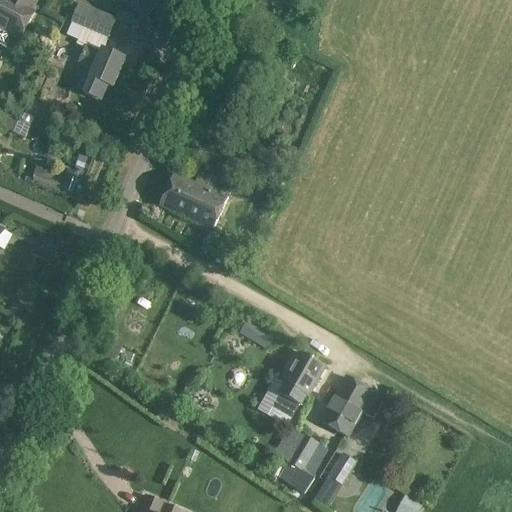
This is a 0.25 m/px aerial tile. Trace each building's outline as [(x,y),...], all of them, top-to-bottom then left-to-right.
[(0,0),(0,46),(12,53),(19,41),(20,42),(34,15),(31,13),(37,0),(0,0)] [(156,0),(135,0),(130,7),(146,19),(159,2),(156,0)] [(87,86),(104,94),(107,88),(112,90),(124,62),(102,52),(108,40),(117,21),(79,4),(70,24),(84,30),(78,45),(85,48),(79,63),(94,69),(89,80),(90,80),(87,86)] [(100,104),(104,94),(87,86),(83,96),(100,104)] [(20,95),(5,97),(6,116),(22,114),(20,95)] [(31,128),(6,117),(1,130),(25,141),(31,128)] [(87,173),(91,160),(78,156),(74,169),(87,173)] [(31,183),(67,195),(73,178),(36,166),(31,183)] [(175,176),(159,208),(213,233),(226,205),(233,190),(235,186),(202,171),(196,185),(175,176)] [(42,236),(36,249),(37,256),(46,260),(55,241),(42,236)] [(14,300),(8,312),(20,318),(26,307),(14,300)] [(266,351),(274,338),(246,320),(238,333),(266,351)] [(327,369),(300,353),(282,385),(286,387),(280,397),(274,408),(294,420),(301,408),(300,407),(305,398),(309,400),(327,369)] [(346,379),(322,424),(347,439),(362,414),(374,420),(384,402),(373,396),(374,395),(346,379)] [(318,447),(303,439),(286,467),(302,476),(318,447)] [(327,511),(358,465),(343,455),(313,504),(326,511),(327,511)] [(181,511),(145,497),(138,511),(181,511)] [(422,511),(424,509),(404,499),(397,511),(422,511)]
